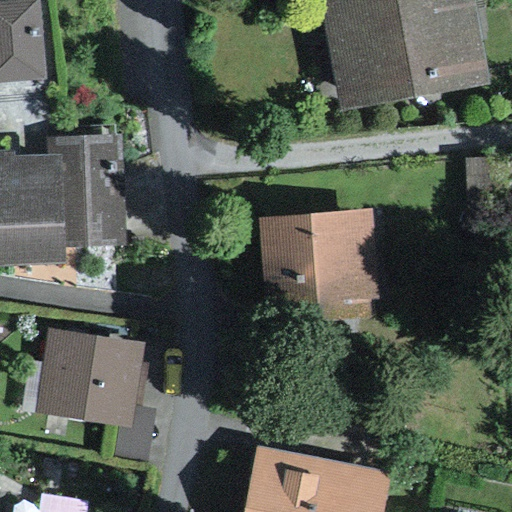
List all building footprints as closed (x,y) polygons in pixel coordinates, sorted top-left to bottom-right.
[(335,0),(354,92),(478,68),(464,0),(335,0)] [(0,76),(41,73),(35,2),(0,5),(0,76)] [(0,256),(17,255),(17,239),(119,237),(116,161),(9,161),(8,175),(0,175),(0,256)] [(374,300),(372,281),(378,280),(374,223),(274,230),(280,308),(374,300)] [(56,363),(50,400),(121,411),(131,352),(101,347),(102,338),(54,331),(49,362),(56,363)] [(403,396),(397,423),(443,433),(449,408),(403,396)] [(367,511),(371,492),(295,477),(298,459),(266,452),(254,511),(367,511)] [(28,511),(94,511),(96,496),(31,489),(28,511)]
